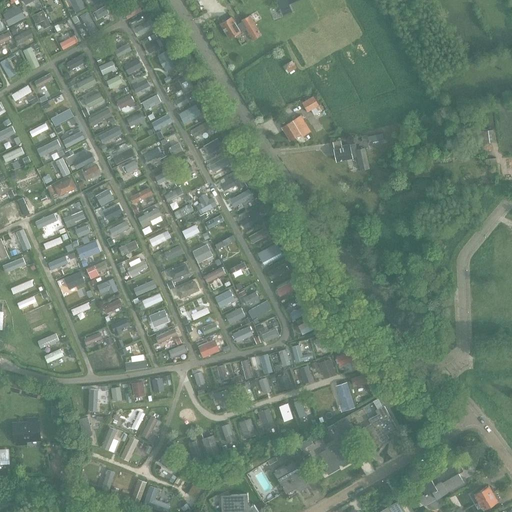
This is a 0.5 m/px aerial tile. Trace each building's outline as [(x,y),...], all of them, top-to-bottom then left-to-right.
[(82,0),(69,0),(74,9),(76,12),(86,7),(82,0)] [(279,0),(276,1),(280,11),(285,9),(284,7),(300,0),(279,0)] [(139,3),(124,11),(128,19),(143,11),(139,3)] [(105,5),(93,12),(97,20),(110,13),(105,5)] [(19,6),(3,14),(9,26),(25,17),(19,6)] [(43,10),(32,15),(36,24),(41,21),(44,29),(51,26),(43,10)] [(88,11),(81,15),(91,34),(98,30),(88,11)] [(237,25),(232,17),(220,24),(229,39),(241,32),(246,28),(253,40),(261,35),(250,16),(242,20),(242,22),(237,25)] [(152,19),(136,27),(141,35),(156,27),(152,19)] [(30,29),(14,36),(19,44),(34,37),(30,29)] [(9,32),(0,35),(0,43),(12,39),(9,32)] [(75,35),(60,43),(63,50),(79,41),(75,35)] [(159,37),(145,45),(150,53),(164,45),(159,37)] [(129,43),(115,50),(119,58),(133,50),(129,43)] [(31,46),(23,50),(32,69),(40,65),(31,46)] [(170,49),(158,56),(160,59),(159,59),(164,68),(165,67),(167,71),(178,65),(170,49)] [(70,67),(86,63),(84,55),(68,59),(70,67)] [(7,58),(0,62),(9,78),(16,73),(7,58)] [(139,58),(124,66),(129,74),(144,66),(139,58)] [(113,60),(99,66),(104,75),(113,71),(113,72),(118,70),(117,67),(116,67),(113,60)] [(297,68),(292,60),(283,66),(287,73),(297,68)] [(95,74),(77,82),(81,90),(98,82),(95,74)] [(119,75),(107,81),(111,89),(123,82),(119,75)] [(137,81),(131,84),(136,94),(151,85),(147,78),(138,83),(137,81)] [(12,93),(17,100),(33,90),(29,83),(12,93)] [(84,95),(89,107),(106,99),(100,87),(84,95)] [(185,95),(176,100),(180,108),(198,97),(193,89),(185,94),(185,95)] [(131,94),(117,101),(121,109),(129,105),(130,107),(136,104),(131,94)] [(157,94),(142,102),(147,110),(162,102),(157,94)] [(311,98),(302,103),(308,112),(311,110),(314,115),(322,110),(314,98),(313,96),(311,98)] [(21,112),(25,119),(40,110),(36,104),(21,112)] [(196,104),(179,113),(185,123),(202,114),(196,104)] [(71,107),(54,113),(57,120),(74,114),(71,107)] [(110,107),(89,117),(92,124),(113,115),(110,107)] [(142,111),(127,119),(131,127),(146,119),(142,111)] [(169,113),(152,122),(156,130),(173,121),(169,113)] [(311,132),(301,115),(282,127),(290,141),(301,134),(302,137),(311,132)] [(47,122),(30,130),(33,135),(49,127),(47,122)] [(206,122),(191,130),(195,137),(210,129),(206,122)] [(13,123),(0,129),(0,140),(17,131),(13,123)] [(119,125),(100,133),(104,142),(123,133),(119,125)] [(42,156),(62,145),(58,137),(38,147),(42,156)] [(219,138),(203,146),(209,155),(224,147),(219,138)] [(180,142),(169,148),(173,155),(184,150),(180,142)] [(357,150),(355,145),(350,145),(349,145),(342,146),(342,148),(334,149),(337,162),(353,159),(353,158),(358,157),(361,171),(370,169),(365,149),(357,150)] [(3,152),(5,160),(25,154),(23,146),(3,152)] [(113,155),(117,163),(136,154),(132,146),(113,155)] [(72,156),(77,168),(96,159),(91,147),(72,156)] [(158,147),(143,155),(147,162),(157,157),(158,158),(163,155),(158,147)] [(28,156),(23,159),(26,164),(31,162),(28,156)] [(228,156),(210,165),(214,172),(232,163),(228,156)] [(57,159),(62,175),(70,173),(65,157),(57,159)] [(123,165),(127,172),(140,166),(136,159),(123,165)] [(98,162),(83,170),(88,180),(103,172),(98,162)] [(190,162),(176,169),(180,177),(193,170),(190,162)] [(169,170),(155,177),(159,184),(172,178),(169,170)] [(241,173),(220,184),(225,192),(237,185),(240,189),(246,186),(243,182),(245,181),(241,173)] [(39,175),(21,182),(23,188),(41,181),(39,175)] [(49,175),(44,177),(47,184),(52,181),(49,175)] [(178,177),(173,180),(177,186),(181,184),(178,177)] [(199,180),(188,185),(192,192),(203,187),(199,180)] [(134,203),(154,193),(150,185),(131,195),(134,203)] [(96,194),(100,202),(114,195),(110,187),(96,194)] [(181,187),(165,195),(169,203),(185,194),(181,187)] [(250,189),(231,199),(235,207),(254,197),(250,189)] [(202,203),(197,205),(202,214),(218,205),(213,197),(210,199),(207,193),(199,198),(202,203)] [(24,196),(18,199),(25,215),(31,213),(24,196)] [(0,217),(15,209),(12,202),(0,208),(0,217)] [(190,204),(175,212),(179,219),(194,211),(190,204)] [(138,217),(144,228),(164,218),(158,206),(138,217)] [(251,216),(242,222),(246,229),(264,219),(258,208),(249,213),(251,216)] [(68,225),(87,217),(84,209),(64,217),(68,225)] [(39,227),(58,220),(56,212),(36,219),(39,227)] [(222,214),(206,222),(210,229),(225,220),(222,214)] [(268,214),(264,216),(267,222),(272,220),(268,214)] [(76,228),(79,236),(92,231),(89,222),(76,228)] [(196,224),(183,231),(187,239),(201,233),(196,224)] [(24,228),(17,230),(24,247),(30,245),(24,228)] [(150,237),(153,245),(173,237),(169,229),(150,237)] [(263,229),(249,236),(253,244),(268,236),(263,229)] [(278,230),(274,233),(277,239),(282,237),(278,230)] [(61,235),(44,242),(47,248),(63,241),(61,235)] [(233,235),(216,245),(219,250),(236,240),(233,235)] [(0,251),(2,257),(9,255),(2,236),(0,237),(0,251)] [(84,257),(100,250),(96,243),(81,250),(84,257)] [(208,244),(193,251),(199,263),(207,259),(209,262),(215,259),(208,244)] [(269,253),(260,258),(264,265),(282,256),(276,245),(267,249),(269,253)] [(50,260),(53,268),(69,261),(66,254),(50,260)] [(87,266),(91,278),(101,274),(100,271),(109,268),(106,259),(87,266)] [(131,274),(149,267),(146,259),(128,267),(131,274)] [(245,261),(230,269),(233,274),(248,266),(245,261)] [(187,262),(169,269),(173,279),(191,271),(187,262)] [(282,265),(267,273),(271,280),(286,272),(282,265)] [(223,267),(205,276),(208,283),(227,274),(223,267)] [(8,272),(10,278),(23,274),(21,268),(8,272)] [(69,288),(87,281),(82,270),(65,277),(69,288)] [(98,283),(102,293),(109,290),(110,293),(119,289),(114,277),(98,283)] [(32,278),(12,287),(15,294),(35,285),(32,278)] [(181,298),(201,289),(196,278),(176,288),(181,298)] [(293,281),(276,289),(279,297),(297,288),(293,281)] [(231,290),(216,297),(221,308),(236,300),(231,290)] [(161,291),(143,299),(146,307),(164,300),(161,291)] [(257,292),(244,298),(248,306),(261,299),(257,292)] [(21,308),(37,300),(35,295),(18,302),(21,308)] [(304,296),(300,298),(303,304),(308,302),(304,296)] [(108,313),(124,305),(120,297),(104,305),(108,313)] [(72,307),(74,314),(91,308),(89,301),(72,307)] [(268,301),(249,312),(253,319),(273,309),(268,301)] [(307,305),(289,314),(293,320),(311,312),(307,305)] [(198,311),(197,308),(191,311),(195,319),(211,311),(209,306),(198,311)] [(241,307),(226,315),(230,325),(246,317),(241,307)] [(28,320),(44,314),(41,308),(25,314),(28,320)] [(166,308),(150,314),(155,326),(170,320),(166,308)] [(122,327),(129,324),(126,316),(111,322),(116,335),(124,331),(122,327)] [(313,316),(298,323),(303,333),(317,326),(313,316)] [(206,334),(219,328),(216,321),(203,327),(206,334)] [(34,333),(49,327),(47,322),(32,327),(34,333)] [(155,335),(160,343),(179,332),(174,325),(155,335)] [(250,326),(234,334),(238,343),(254,335),(250,326)] [(87,344),(104,337),(101,331),(84,337),(87,344)] [(39,339),(42,348),(60,341),(57,332),(39,339)] [(203,356),(221,350),(216,338),(199,344),(203,356)] [(5,341),(3,347),(16,353),(19,348),(5,341)] [(184,342),(169,349),(173,357),(188,350),(184,342)] [(301,343),(292,345),(296,362),(313,357),(312,353),(303,355),(301,343)] [(97,359),(116,352),(114,344),(95,351),(97,359)] [(49,362),(65,354),(62,347),(45,355),(49,362)] [(279,350),(283,365),(293,363),(288,347),(279,350)] [(350,361),(353,369),(360,366),(354,349),(337,356),(340,365),(350,361)] [(125,361),(127,370),(147,366),(145,353),(132,355),(133,360),(125,361)] [(319,362),(325,376),(337,372),(331,357),(319,362)] [(246,377),(253,376),(249,358),(242,359),(246,377)] [(300,367),(305,382),(314,379),(309,364),(300,367)] [(195,372),(198,384),(206,382),(203,370),(195,372)] [(281,390),(293,386),(289,372),(277,376),(281,390)] [(354,385),(372,380),(369,372),(352,377),(354,385)] [(259,378),(264,392),(272,389),(268,375),(259,378)] [(152,378),(155,391),(165,389),(162,376),(152,378)] [(43,388),(11,380),(9,390),(40,398),(43,388)] [(145,380),(133,381),(134,395),(146,395),(145,380)] [(122,385),(112,386),(113,400),(123,399),(122,385)] [(224,408),(233,405),(228,389),(214,393),(216,399),(222,397),(224,408)] [(326,389),(318,391),(321,405),(329,404),(326,389)] [(285,420),(294,417),(289,401),(280,405),(285,420)] [(271,407),(259,410),(265,428),(276,425),(271,407)] [(389,439),(387,436),(397,430),(383,407),(375,411),(377,415),(368,421),(371,425),(360,431),(364,439),(366,438),(373,449),(389,439)] [(139,429),(146,412),(139,410),(133,426),(139,429)] [(85,435),(93,433),(89,415),(80,418),(85,435)] [(150,438),(159,418),(151,415),(142,434),(150,438)] [(251,416),(238,421),(243,437),(257,432),(251,416)] [(334,424),(342,439),(354,432),(345,417),(334,424)] [(16,445),(26,445),(26,440),(40,439),(39,422),(38,422),(37,418),(27,418),(27,423),(13,424),(14,441),(16,441),(16,445)] [(225,441),(235,439),(232,422),(222,424),(225,441)] [(116,451),(119,438),(115,438),(118,428),(108,426),(103,448),(116,451)] [(131,435),(121,455),(129,460),(140,439),(131,435)] [(203,435),(203,449),(216,449),(216,435),(203,435)] [(338,466),(353,457),(343,440),(336,444),(335,442),(325,448),(326,449),(319,453),(321,456),(318,458),(323,468),(327,466),(331,473),(340,469),(338,466)] [(306,456),(299,445),(290,450),(283,454),(286,459),(293,455),(296,462),(306,456)] [(167,448),(161,458),(171,464),(177,454),(167,448)] [(0,463),(10,463),(10,453),(0,454),(0,463)] [(307,485),(293,461),(286,465),(285,464),(278,468),(279,470),(275,473),(278,477),(277,478),(286,492),(296,486),(299,490),(307,485)] [(421,496),(419,497),(424,506),(427,505),(428,506),(428,507),(429,507),(429,508),(430,508),(430,509),(431,509),(432,509),(433,509),(434,509),(435,509),(436,509),(436,508),(437,508),(438,507),(439,506),(439,505),(439,504),(439,503),(439,502),(439,501),(439,500),(438,498),(464,484),(458,475),(463,472),(458,464),(420,485),(423,489),(421,496)] [(102,488),(110,490),(116,470),(108,468),(102,488)] [(140,500),(148,481),(139,477),(131,497),(140,500)] [(170,503),(156,498),(160,487),(151,484),(144,503),(166,511),(170,503)] [(478,490),(469,495),(472,500),(475,505),(494,493),(492,488),(490,489),(488,487),(479,492),(478,490)] [(482,508),(484,511),(498,502),(496,500),(498,499),(494,493),(475,505),(478,511),(482,508)] [(222,498),(221,498),(221,511),(257,511),(253,505),(250,507),(247,503),(247,494),(246,494),(246,495),(222,496),(222,498)] [(404,511),(399,503),(382,511),(404,511)]
